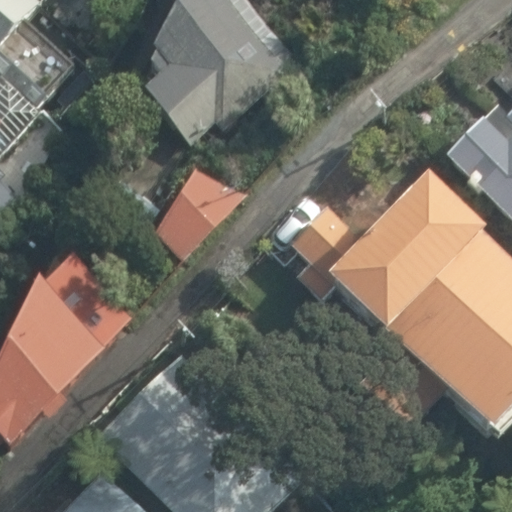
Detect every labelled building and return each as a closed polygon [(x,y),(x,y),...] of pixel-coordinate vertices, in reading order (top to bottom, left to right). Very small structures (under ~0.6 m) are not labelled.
[(0,0),(0,81),(38,113),(74,70),(27,25),(42,8),(32,0),(0,0)] [(32,0),(42,8),(48,0),(32,0)] [(216,130),(224,138),(304,65),(239,0),(184,0),(152,59),(156,65),(149,72),(159,85),(144,100),(192,151),(216,130)] [(482,127),(444,164),(511,230),(511,118),(505,126),(496,116),(483,128),(482,127)] [(0,220),(17,202),(3,189),(8,184),(0,177),(0,220)] [(247,199),(195,180),(154,241),(183,269),(247,199)] [(363,249),(327,214),(292,249),(311,268),(297,282),(323,306),(335,294),(398,355),(366,389),(413,434),(442,404),(483,444),(486,440),(491,445),(511,423),(511,266),(426,184),(363,249)] [(0,366),(0,449),(9,458),(104,356),(101,352),(134,317),(72,262),(41,294),(36,287),(0,366)] [(95,443),(165,511),(275,511),(280,507),(273,500),(303,470),(183,353),(95,443)] [(139,511),(102,476),(67,511),(139,511)]
